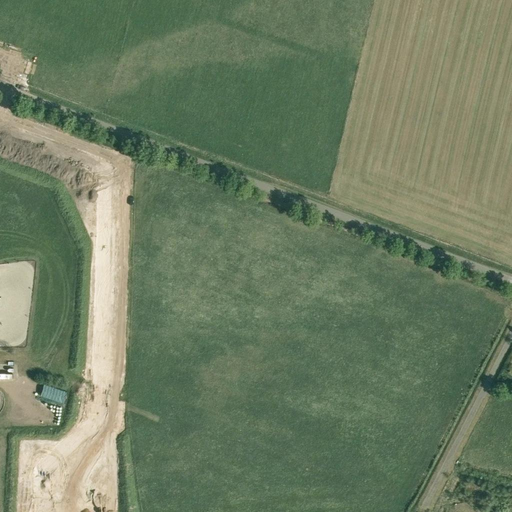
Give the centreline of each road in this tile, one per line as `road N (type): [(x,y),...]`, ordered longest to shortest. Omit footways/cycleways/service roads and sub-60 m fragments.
road 1 (unclassified): [(511,280),(0,86)]
road 2 (unclassified): [(423,504),(511,336)]
